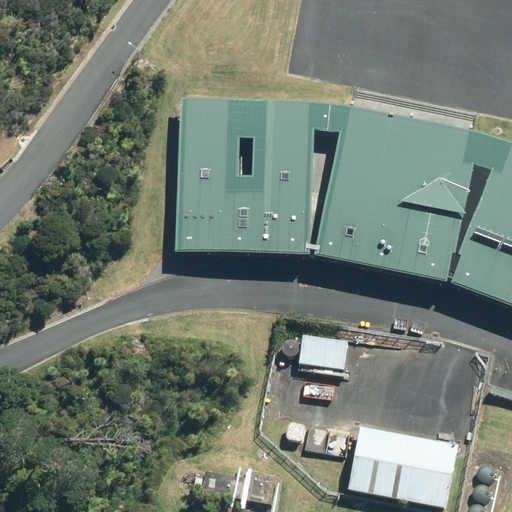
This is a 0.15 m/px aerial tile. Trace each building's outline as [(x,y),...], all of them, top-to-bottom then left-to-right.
[(328,122),(182,114),(173,268),(309,275),(447,304),(511,327),(511,163),(489,155),(328,122)] [(352,353),(308,346),(303,375),(346,382),(352,353)] [(293,425),(290,446),(306,449),(309,428),(293,425)] [(312,429),(308,452),(346,458),(350,435),(312,429)] [(366,433),(353,499),(418,511),(450,511),(462,453),(366,433)] [(488,485),(491,484),(493,483),(495,480),(496,477),(496,474),(495,472),(493,469),(490,468),(487,467),(484,467),(481,468),(479,470),(478,473),(477,476),(478,479),(479,482),(482,484),(485,485),(488,485)] [(205,501),(273,511),(277,484),(207,474),(207,480),(199,479),(197,492),(207,494),(205,501)] [(484,504),(487,503),(490,502),(491,499),(492,496),(492,494),(491,491),(489,488),(487,487),(484,486),(481,486),(478,487),(476,490),(474,492),(474,495),(474,499),(476,501),(478,503),(481,504),(484,504)]
